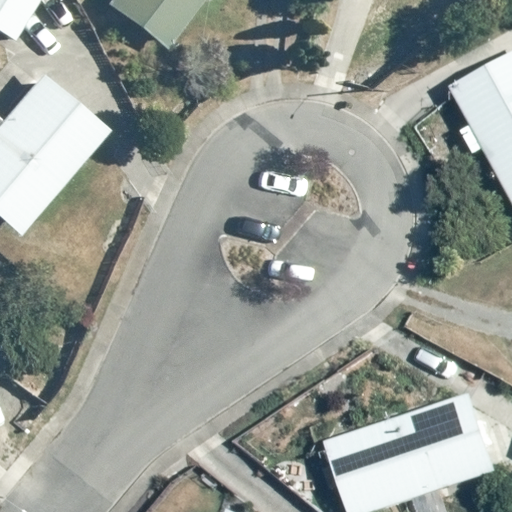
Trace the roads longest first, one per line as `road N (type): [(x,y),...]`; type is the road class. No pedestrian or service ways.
road 1 (residential): [(184,233),(250,137),(289,125),(331,129),(362,151),(383,191),(382,226),(351,280),(299,325),(154,380)]
road 2 (residential): [(46,511),(154,380)]
road 3 (residential): [(154,380),(184,233)]
